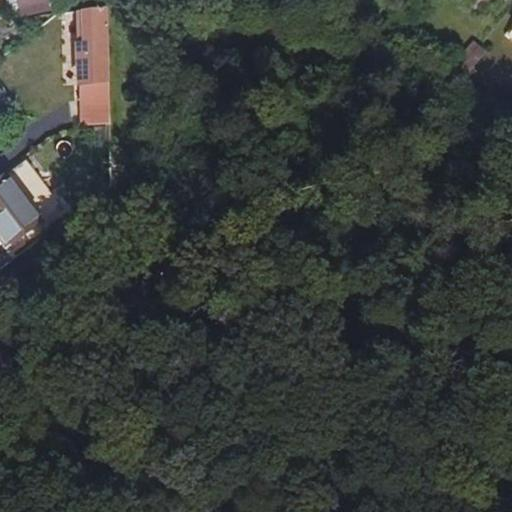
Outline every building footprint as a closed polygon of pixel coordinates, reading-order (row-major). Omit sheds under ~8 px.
[(51,22),(49,0),(16,0),(23,24),(51,22)] [(109,90),(108,17),(82,19),(83,90),(109,90)] [(109,105),(109,90),(83,90),(83,105),(109,105)] [(109,133),(109,107),(83,107),(83,133),(109,133)] [(42,229),(8,183),(0,188),(0,231),(14,250),(42,229)] [(14,250),(0,231),(0,247),(6,256),(14,250)]
